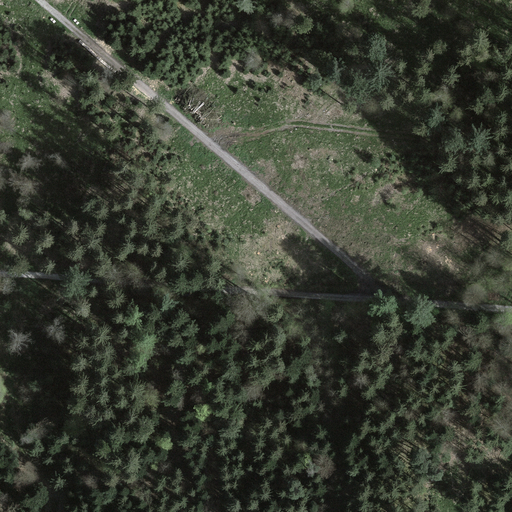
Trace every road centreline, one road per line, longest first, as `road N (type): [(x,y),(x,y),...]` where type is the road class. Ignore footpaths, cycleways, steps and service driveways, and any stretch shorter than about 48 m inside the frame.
road 1 (track): [(40,0),(387,298)]
road 2 (track): [(387,298),(0,271)]
road 3 (track): [(511,307),(387,298)]
